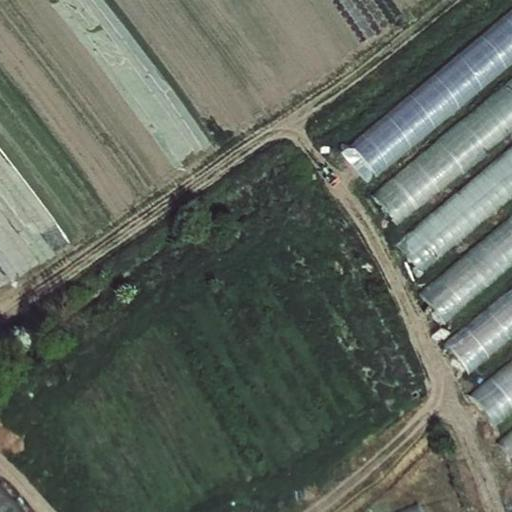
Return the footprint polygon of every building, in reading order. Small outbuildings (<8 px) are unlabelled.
[(361,184),(511,65),(511,11),(335,151),(361,184)] [(511,79),(368,192),(393,224),(511,131),(511,79)] [(511,145),(390,239),(416,272),(511,198),(511,145)] [(511,213),(416,290),(441,322),(511,264),(511,213)] [(511,284),(439,340),(462,371),(511,333),(511,284)] [(511,358),(467,396),(492,427),(511,410),(511,358)] [(511,425),(493,440),(511,464),(511,425)] [(23,511),(0,485),(0,511),(23,511)]
